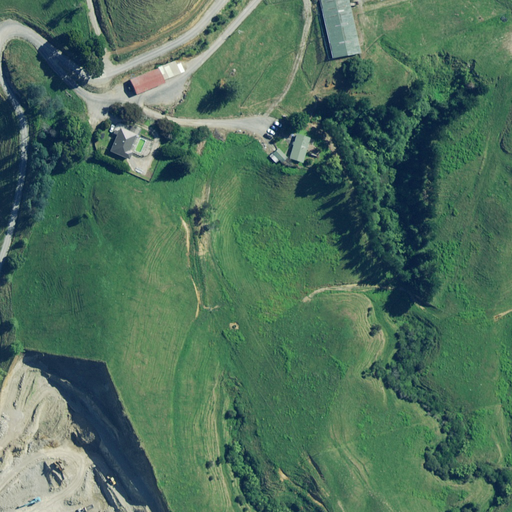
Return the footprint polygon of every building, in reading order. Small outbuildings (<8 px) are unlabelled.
[(348,0),(324,0),(317,1),(328,60),(358,54),(348,0)] [(180,74),(177,66),(163,72),(163,73),(149,79),(148,75),(130,82),(135,95),(164,83),(163,81),(180,74)] [(131,125),(128,132),(116,127),(113,134),(116,135),(109,152),(128,160),(130,155),(141,129),(131,125)] [(296,134),(287,158),(300,163),(308,138),(296,134)] [(273,164),(277,160),(280,164),(286,159),(277,149),(276,150),(268,157),(273,164)]
